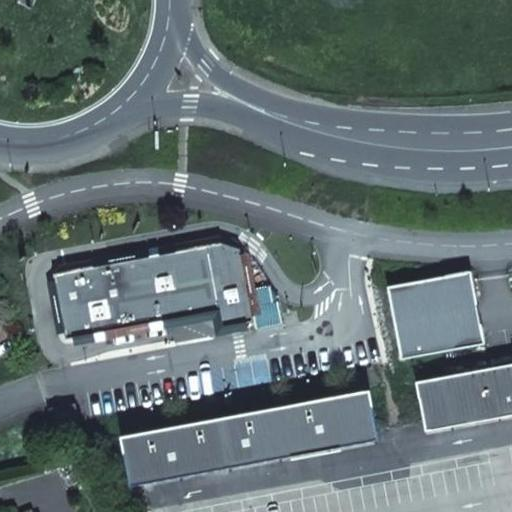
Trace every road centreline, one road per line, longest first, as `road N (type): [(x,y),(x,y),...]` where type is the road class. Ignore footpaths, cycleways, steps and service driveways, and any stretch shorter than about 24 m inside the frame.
road 1 (secondary): [(163,62),(306,131),(511,139)]
road 2 (unknown): [(170,511),(184,490),(511,429)]
road 3 (secondary): [(0,138),(59,140),(101,125),(137,98),(163,62)]
